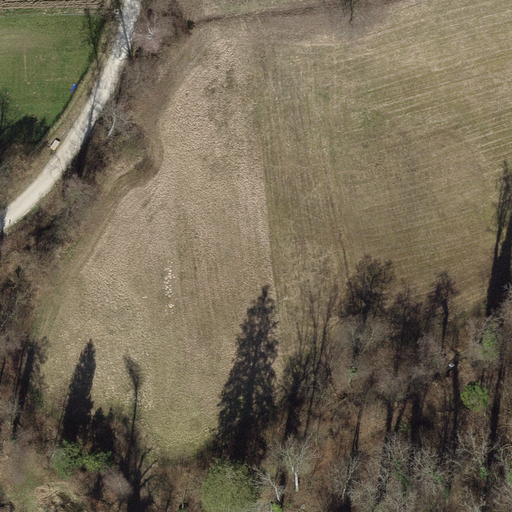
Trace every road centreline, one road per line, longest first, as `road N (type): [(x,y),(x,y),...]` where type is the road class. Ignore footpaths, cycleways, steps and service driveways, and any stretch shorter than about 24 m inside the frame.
road 1 (track): [(268,511),(316,463),(419,412),(511,385)]
road 2 (track): [(132,0),(118,55),(83,124),(0,222)]
